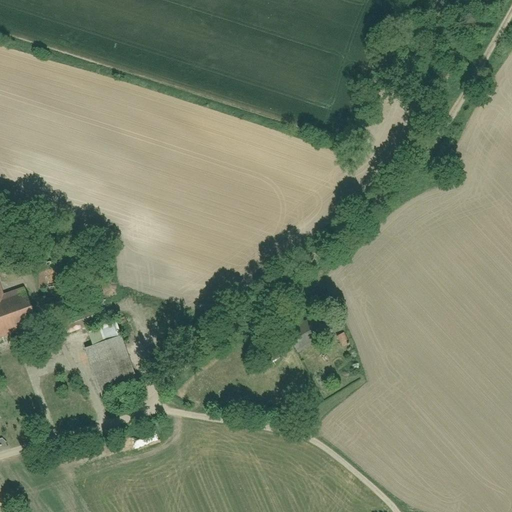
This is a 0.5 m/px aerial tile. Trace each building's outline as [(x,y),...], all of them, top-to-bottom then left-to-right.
[(64,270),(41,273),(47,310),(70,307),(64,270)] [(0,341),(42,326),(30,293),(11,299),(3,277),(0,277),(0,341)] [(98,308),(56,322),(61,338),(103,324),(98,308)] [(292,338),(302,356),(335,337),(325,319),(292,338)] [(120,320),(82,334),(104,395),(142,382),(120,320)] [(355,347),(347,335),(339,340),(347,352),(355,347)] [(270,344),(255,351),(264,369),(278,362),(270,344)]
